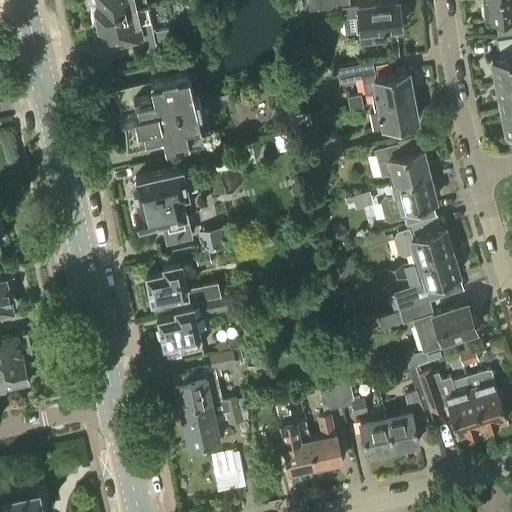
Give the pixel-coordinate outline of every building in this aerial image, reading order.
[(95,15),(146,3),(145,0),(95,0),(93,5),(95,15)] [(358,13),(359,29),(360,42),(385,39),(384,27),(400,25),(397,0),(378,0),(356,2),(357,3),(350,3),(349,0),(319,0),(320,7),(342,5),(343,15),(358,13)] [(511,0),(482,0),(485,19),(495,18),(497,33),(511,31),(511,0)] [(146,3),(95,15),(97,25),(102,29),(105,42),(142,34),(139,22),(150,19),(146,3)] [(146,32),(149,44),(172,39),(169,27),(146,32)] [(496,82),(511,79),(511,35),(497,38),(500,56),(491,58),(496,82)] [(412,94),(407,69),(405,69),(402,67),(397,68),(395,71),(374,75),(371,59),(337,66),(340,80),(362,76),(365,92),(371,91),(373,101),(412,94)] [(150,77),(151,79),(112,87),(114,92),(117,98),(119,104),(121,111),(118,112),(121,126),(124,125),(125,132),(125,136),(125,141),(126,145),(126,150),(164,142),(165,144),(188,139),(187,137),(209,132),(206,118),(198,119),(196,110),(200,109),(197,94),(193,95),(187,69),(150,77)] [(511,79),(496,82),(501,107),(511,104),(511,79)] [(350,107),(362,105),(360,93),(348,95),(350,107)] [(412,94),(373,101),(375,111),(369,112),(372,127),(417,118),(412,94)] [(511,104),(501,107),(506,131),(511,129),(511,104)] [(274,115),(277,127),(287,125),(284,113),(274,115)] [(391,181),(429,172),(423,147),(421,147),(417,133),(397,138),(398,141),(374,147),(381,174),(389,172),(391,181)] [(344,151),(341,137),(316,143),(318,155),(344,151)] [(131,180),(136,201),(134,201),(134,203),(130,208),(133,218),(138,221),(139,223),(161,217),(166,240),(190,235),(180,193),(187,191),(187,188),(196,186),(191,165),(213,160),(209,145),(176,153),(178,165),(135,175),(131,180)] [(429,172),(391,181),(394,191),(383,194),(381,198),(385,214),(389,217),(404,213),(406,220),(431,214),(428,200),(436,198),(429,172)] [(372,201),(369,188),(345,194),(347,200),(354,198),(355,205),(372,201)] [(431,214),(406,220),(408,226),(397,229),(394,235),(398,249),(404,252),(410,250),(413,260),(451,248),(443,225),(434,227),(431,214)] [(329,229),(329,236),(334,239),(340,239),(344,234),(343,228),(339,224),(333,225),(329,229)] [(363,235),(367,247),(387,241),(384,229),(363,235)] [(173,257),(194,252),(192,243),(171,248),(173,257)] [(451,248),(413,260),(420,282),(393,290),(399,309),(430,299),(444,294),(439,278),(458,272),(451,248)] [(212,260),(209,249),(195,252),(197,263),(212,260)] [(163,267),(145,270),(151,297),(153,306),(170,303),(168,293),(187,289),(180,258),(162,262),(163,267)] [(403,264),(386,269),(390,281),(407,276),(403,264)] [(0,311),(12,309),(12,307),(17,302),(15,295),(8,292),(5,277),(0,277),(0,311)] [(191,298),(221,291),(218,278),(188,285),(191,298)] [(336,286),(338,293),(349,290),(347,282),(336,286)] [(203,299),(206,312),(224,308),(221,295),(203,299)] [(430,299),(399,309),(385,313),(386,314),(379,316),(382,326),(389,324),(403,320),(403,321),(413,318),(423,349),(443,343),(442,338),(476,327),(467,299),(433,310),(430,299)] [(175,310),(157,314),(166,353),(202,345),(192,301),(174,305),(175,310)] [(0,385),(28,379),(27,374),(31,368),(30,361),(23,359),(17,332),(0,335),(0,385)] [(216,343),(217,349),(229,346),(227,340),(215,342),(216,343)] [(179,407),(221,398),(216,374),(221,373),(220,367),(236,363),(235,358),(243,357),(240,345),(208,352),(211,364),(172,373),(179,407)] [(470,345),(458,349),(463,363),(474,359),(470,345)] [(408,408),(385,413),(392,447),(418,441),(414,422),(427,417),(425,411),(430,409),(417,372),(418,372),(416,365),(408,367),(413,389),(404,391),(408,408)] [(431,367),(418,372),(417,372),(430,409),(430,410),(443,405),(443,404),(447,403),(456,433),(481,426),(466,375),(452,380),(450,375),(440,378),(438,371),(432,373),(431,367)] [(491,368),(466,375),(481,426),(507,418),(491,368)] [(349,379),(336,382),(342,405),(352,403),(354,413),(368,410),(364,396),(354,398),(349,379)] [(321,433),(310,436),(309,436),(315,464),(342,458),(335,430),(334,430),(330,410),(330,408),(342,405),(336,382),(319,386),(324,412),(317,413),(321,433)] [(244,393),(221,398),(179,407),(188,445),(219,438),(214,413),(227,410),(229,421),(246,419),(246,399),(244,393)] [(287,395),(275,397),(279,414),(290,411),(287,395)] [(392,447),(385,413),(358,419),(366,453),(392,447)] [(309,436),(310,436),(308,426),(298,428),(296,418),(279,422),(283,442),(289,470),(315,464),(309,436)] [(240,465),(236,442),(208,448),(215,485),(237,481),(234,466),(240,465)] [(0,511),(40,511),(36,491),(0,498),(0,511)]
